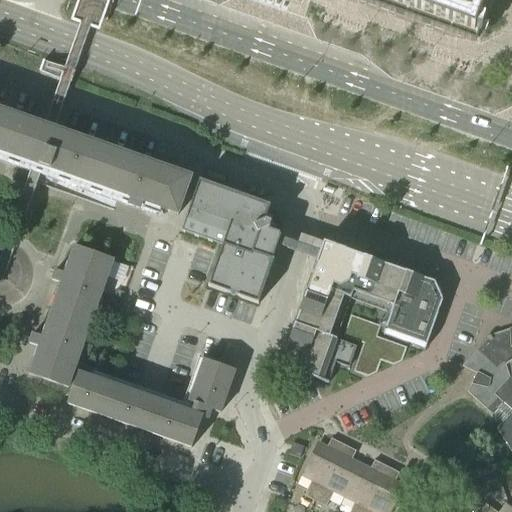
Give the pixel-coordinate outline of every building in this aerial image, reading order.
[(351,0),(366,5),(375,8),(379,10),(387,13),(433,29),(441,32),(445,33),(449,34),(463,40),(467,41),(471,42),(475,44),(479,33),(478,33),(481,24),(482,25),(490,0),(351,0)] [(190,179),(123,155),(0,111),(0,161),(159,218),(162,211),(177,216),(190,179)] [(269,206),(199,182),(182,232),(222,246),(208,287),(258,305),(283,235),(279,233),(282,227),(275,212),(268,209),(269,206)] [(342,250),(329,246),(320,250),(316,263),(315,263),(314,265),(315,265),(294,325),(293,324),(292,326),(293,327),(284,351),(283,351),(282,354),(283,353),(292,372),(291,373),(294,374),(294,372),(327,384),(335,364),(348,369),(356,348),(336,340),(350,300),(390,314),(382,335),(423,350),(440,303),(441,303),(442,301),(441,301),(433,283),(434,282),(431,281),(431,282),(406,273),(407,272),(404,271),(404,272),(365,259),(366,257),(364,256),(363,258),(345,251),(345,250),(343,249),(342,250)] [(51,311),(90,325),(113,261),(74,247),(68,265),(74,267),(64,297),(57,294),(51,311)] [(79,357),(90,325),(51,311),(45,328),(52,330),(41,360),(35,358),(28,375),(67,389),(79,357)] [(511,328),(485,337),(487,338),(462,366),(476,374),(467,392),(501,424),(496,429),(511,454),(511,328)] [(188,413),(181,410),(78,374),(67,405),(191,449),(202,419),(207,421),(211,411),(220,414),(235,372),(203,361),(188,403),(191,404),(188,413)] [(314,502),(343,445),(330,439),(323,453),(314,449),(300,476),(310,481),(303,497),(314,502)] [(287,455),(299,459),(303,448),(291,444),(287,455)] [(343,498),(357,471),(348,466),(355,451),(343,445),(314,502),(325,508),(333,493),(343,498)] [(363,511),(386,467),(374,461),(366,475),(357,471),(343,498),(354,503),(349,511),(363,511)] [(398,473),(386,467),(363,511),(390,511),(400,492),(391,488),(398,473)]
